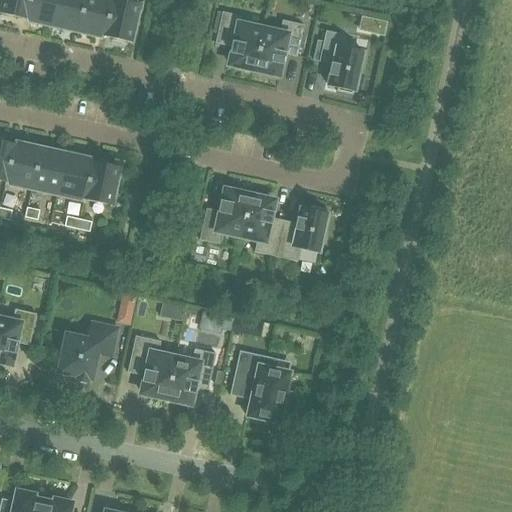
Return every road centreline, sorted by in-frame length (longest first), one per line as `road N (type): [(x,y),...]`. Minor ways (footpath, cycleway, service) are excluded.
road 1 (residential): [(0,111),(317,182),(338,172),(347,142),(344,125),(331,115),(0,43)]
road 2 (unclassified): [(350,511),(462,0)]
road 3 (residential): [(286,489),(0,425)]
